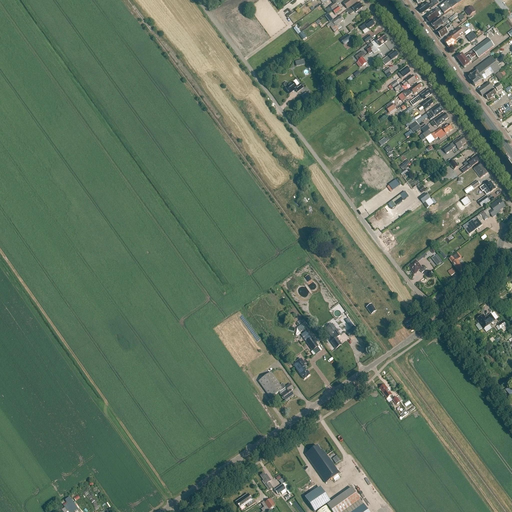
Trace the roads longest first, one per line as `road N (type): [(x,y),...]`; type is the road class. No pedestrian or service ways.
road 1 (residential): [(198,0),(441,317)]
road 2 (tertiary): [(161,511),(441,317)]
road 3 (unclassified): [(511,201),(366,0)]
road 4 (secondary): [(511,153),(399,0)]
road 5 (unclassified): [(443,322),(511,421)]
